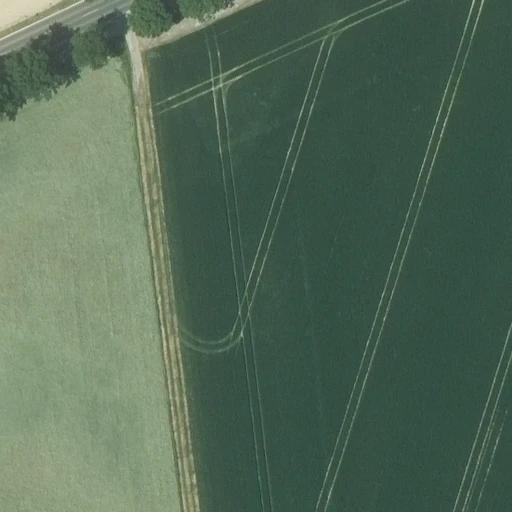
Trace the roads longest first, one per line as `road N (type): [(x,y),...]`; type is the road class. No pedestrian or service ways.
road 1 (track): [(120,1),(140,56),(196,511)]
road 2 (tertiary): [(120,1),(0,58)]
